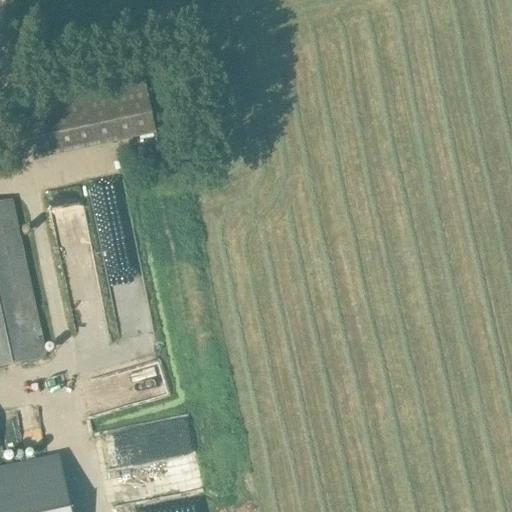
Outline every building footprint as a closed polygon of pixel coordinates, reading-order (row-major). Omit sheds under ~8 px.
[(27,108),(32,127),(38,156),(155,131),(145,82),(27,108)] [(90,200),(55,207),(67,269),(92,264),(96,282),(69,287),(73,307),(93,303),(95,313),(109,311),(114,332),(120,331),(116,308),(140,303),(141,309),(149,308),(124,182),(88,189),(90,200)] [(0,368),(45,359),(11,200),(0,202),(0,368)] [(135,374),(136,375),(126,379),(135,405),(167,393),(157,365),(135,374)] [(0,469),(0,511),(71,511),(60,457),(0,469)]
